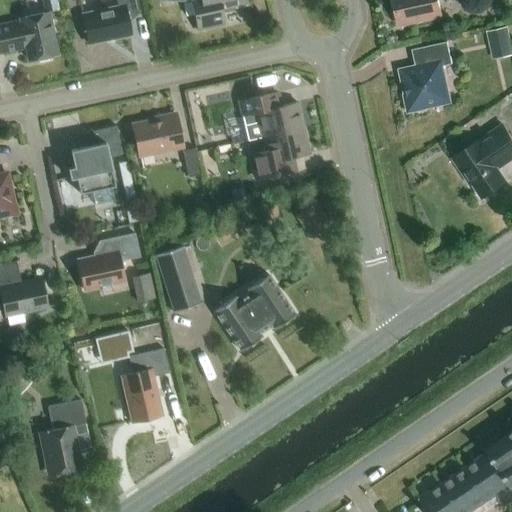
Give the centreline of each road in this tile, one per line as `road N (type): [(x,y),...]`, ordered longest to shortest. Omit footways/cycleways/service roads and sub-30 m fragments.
road 1 (tertiary): [(127,511),(403,324)]
road 2 (residential): [(403,324),(375,266),(326,45)]
road 3 (residential): [(27,107),(296,51)]
road 4 (unclassified): [(299,511),(511,365)]
road 5 (tertiary): [(403,324),(511,249)]
road 6 (unclassified): [(54,235),(27,107)]
